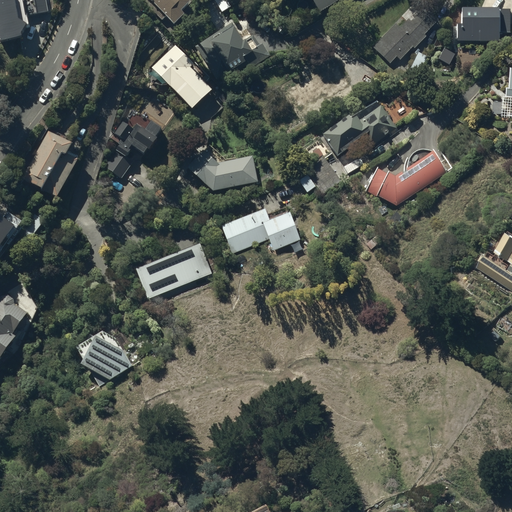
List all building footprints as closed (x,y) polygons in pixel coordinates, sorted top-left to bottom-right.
[(152,0),(174,22),(184,12),(180,8),(187,0),(152,0)] [(309,0),(319,15),(342,0),(309,0)] [(400,27),(395,22),(374,47),(390,62),(396,55),(400,59),(413,45),(415,47),(426,35),(424,33),(437,20),(420,5),(400,27)] [(509,6),(462,6),(462,23),(458,23),(457,40),(499,40),(499,31),(509,31),(509,6)] [(243,40),(232,23),(195,45),(217,80),(241,66),(244,71),(270,55),(262,43),(259,45),(253,35),(243,40)] [(429,57),(418,51),(411,65),(422,71),(429,57)] [(360,93),(335,53),(282,85),(304,121),(317,113),(312,104),(325,97),(328,101),(336,96),(342,104),(360,93)] [(354,112),(323,133),(338,154),(362,138),(368,146),(396,127),(381,104),(359,119),(354,112)] [(126,119),(124,121),(115,134),(122,138),(116,147),(123,152),(110,169),(122,177),(134,160),(127,155),(135,144),(145,152),(163,126),(152,118),(143,131),(126,119)] [(73,140),(48,128),(24,176),(59,194),(78,157),(67,151),(73,140)] [(218,161),(203,149),(187,166),(213,189),(257,182),(252,155),(218,161)] [(448,172),(433,149),(394,174),(378,165),(366,189),(397,205),(448,172)] [(341,179),(324,157),(306,171),(322,193),(341,179)] [(265,207),(221,224),(232,253),(269,239),(273,250),(300,239),(289,211),(269,218),(265,207)] [(0,247),(17,223),(0,211),(0,247)] [(45,221),(36,214),(16,238),(25,245),(45,221)] [(486,254),(477,266),(511,289),(511,232),(508,230),(495,251),(511,261),(508,269),(486,254)] [(200,243),(136,267),(147,297),(211,273),(200,243)] [(9,294),(2,296),(0,298),(0,357),(17,333),(14,332),(29,311),(15,302),(14,297),(9,294)] [(105,329),(78,345),(85,357),(83,361),(88,365),(101,386),(134,365),(117,336),(105,329)] [(270,511),(265,502),(245,511),(270,511)]
